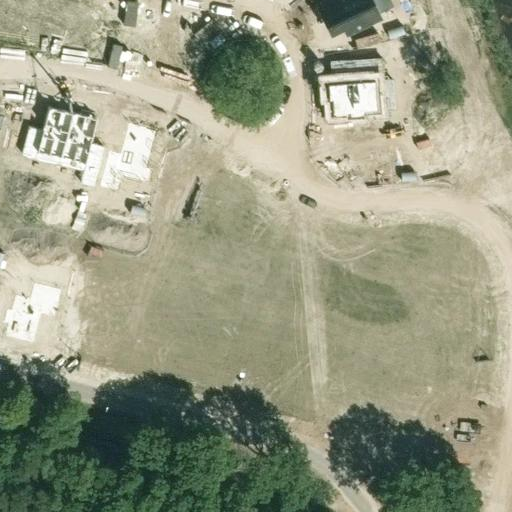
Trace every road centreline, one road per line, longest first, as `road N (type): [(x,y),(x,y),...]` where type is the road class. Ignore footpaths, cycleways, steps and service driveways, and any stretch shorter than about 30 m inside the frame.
road 1 (unknown): [(0,368),(314,454),(365,511)]
road 2 (residential): [(511,270),(506,243),(482,221),(428,199),(347,197),(281,169)]
road 3 (residential): [(211,0),(279,19),(294,47),(281,169)]
road 4 (residential): [(281,169),(191,108),(102,77)]
